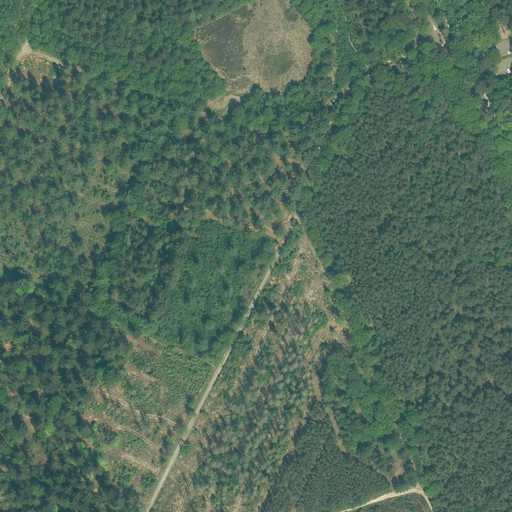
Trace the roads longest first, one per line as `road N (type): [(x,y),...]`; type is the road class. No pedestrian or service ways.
road 1 (track): [(148,511),(353,84)]
road 2 (track): [(424,487),(299,205)]
